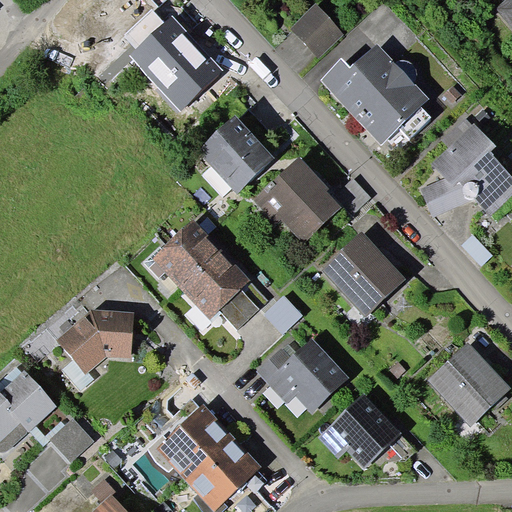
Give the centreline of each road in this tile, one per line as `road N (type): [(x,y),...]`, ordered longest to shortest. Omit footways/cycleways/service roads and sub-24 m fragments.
road 1 (residential): [(202,0),(511,329)]
road 2 (residential): [(123,281),(322,508)]
road 3 (unclassified): [(322,508),(511,497)]
